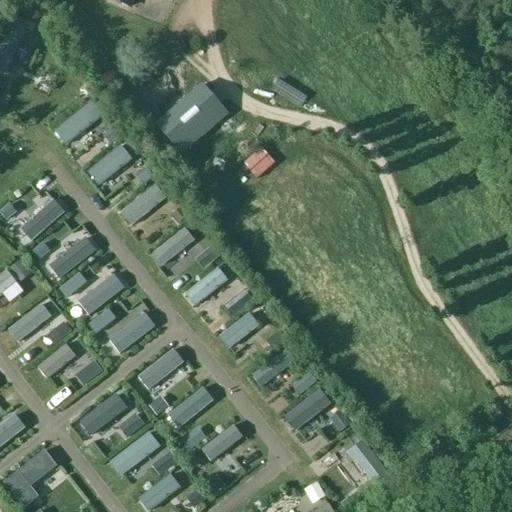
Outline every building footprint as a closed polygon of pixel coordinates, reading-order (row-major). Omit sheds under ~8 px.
[(0,35),(0,72),(15,75),(26,23),(4,18),(0,35)] [(187,46),(178,54),(200,79),(209,71),(187,46)] [(156,125),(181,154),(227,114),(202,85),(156,125)] [(63,140),(104,121),(95,101),(54,120),(63,140)] [(122,143),(86,168),(108,201),(138,180),(142,186),(151,180),(138,161),(135,162),(122,143)] [(373,203),(381,196),(370,184),(362,191),(373,203)] [(129,228),(170,205),(159,187),(118,210),(129,228)] [(184,228),(152,258),(166,274),(199,244),(184,228)] [(0,297),(32,281),(23,263),(0,274),(0,297)] [(196,313),(233,288),(220,270),(183,295),(196,313)] [(251,317),(218,338),(229,357),(262,336),(251,317)] [(95,330),(110,350),(125,339),(109,319),(95,330)] [(70,349),(65,343),(35,370),(51,387),(69,371),(86,389),(104,373),(77,343),(70,349)] [(265,399),(298,368),(283,351),(249,382),(265,399)] [(300,404),(318,390),(309,379),(292,393),(300,404)] [(285,425),(301,442),(337,409),(321,392),(285,425)] [(116,397),(79,427),(92,444),(130,414),(116,397)] [(131,447),(149,434),(135,415),(117,428),(131,447)] [(137,503),(142,511),(166,511),(185,499),(172,480),(137,503)]
